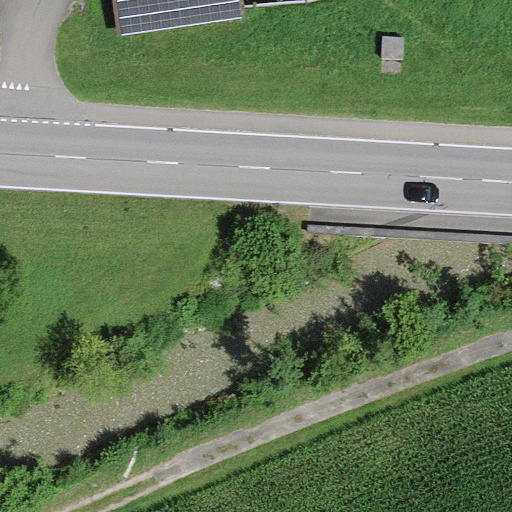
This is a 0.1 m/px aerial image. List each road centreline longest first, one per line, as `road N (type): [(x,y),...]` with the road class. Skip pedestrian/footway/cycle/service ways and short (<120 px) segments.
road 1 (primary): [(25,154),(511,183)]
road 2 (track): [(98,511),(511,345)]
road 3 (residential): [(37,0),(25,154)]
